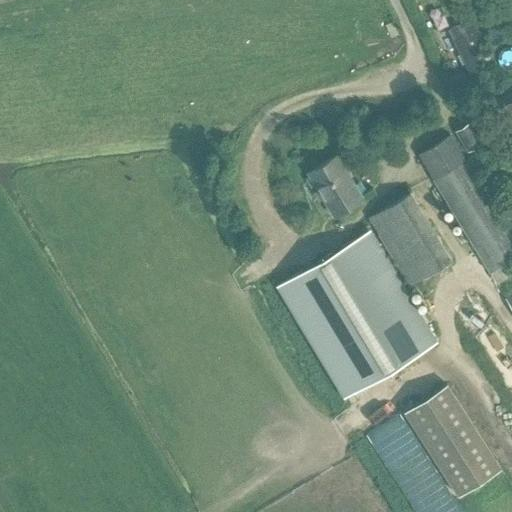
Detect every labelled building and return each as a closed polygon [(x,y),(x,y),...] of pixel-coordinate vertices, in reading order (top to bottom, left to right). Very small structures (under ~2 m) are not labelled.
[(399,35),(393,21),(385,25),(391,38),(399,35)] [(469,46),(480,41),(471,23),(460,28),(458,25),(448,30),(472,80),(482,75),(469,46)] [(464,72),(447,79),(450,89),(468,82),(464,72)] [(511,135),(511,99),(498,106),(511,135)] [(465,123),(453,130),(466,151),(478,143),(465,123)] [(511,268),(507,261),(511,257),(511,239),(447,133),(416,152),(497,283),(511,273),(511,268)] [(480,152),(470,158),(479,173),(489,167),(480,152)] [(334,215),(362,198),(335,156),(307,173),(334,215)] [(451,260),(410,193),(371,217),(412,284),(451,260)] [(438,344),(371,233),(277,290),(344,401),(438,344)] [(511,306),(511,285),(503,291),(511,306)] [(458,499),(500,471),(445,387),(403,415),(458,499)]
